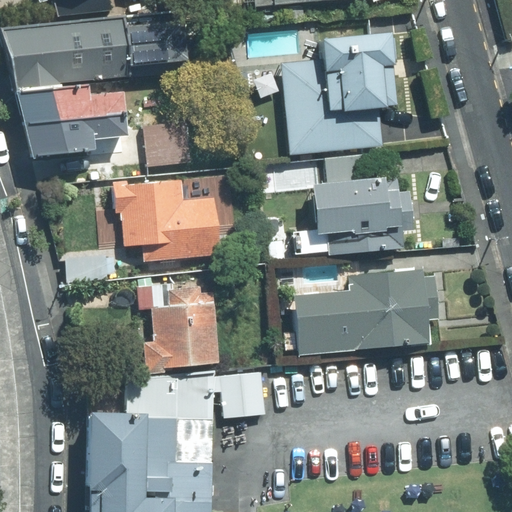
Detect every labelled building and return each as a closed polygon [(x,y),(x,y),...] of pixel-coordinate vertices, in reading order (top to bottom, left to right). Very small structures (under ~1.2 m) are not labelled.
[(42,0),(45,9),(79,0),(42,0)] [(179,57),(174,18),(119,25),(118,13),(4,26),(11,87),(125,74),(124,64),(179,57)] [(385,31),(315,38),(317,61),(277,65),(286,154),(380,145),(375,101),(392,100),(385,31)] [(439,121),(426,71),(411,75),(424,125),(439,121)] [(116,90),(82,94),(81,84),(8,90),(26,154),(88,147),(87,138),(121,134),(116,90)] [(278,166),(236,164),(235,185),(277,187),(278,166)] [(394,175),(307,183),(311,224),(291,226),(294,257),(398,247),(395,220),(399,220),(394,175)] [(214,254),(209,198),(178,200),(177,182),(110,186),(112,212),(119,212),(120,244),(138,244),(139,260),(214,254)] [(103,278),(102,255),(62,257),(64,281),(103,278)] [(427,343),(419,271),(289,285),(297,357),(427,343)] [(149,368),(215,362),(210,303),(144,309),(149,368)] [(217,378),(221,416),(261,412),(257,374),(217,378)] [(208,511),(209,426),(77,425),(75,511),(208,511)]
